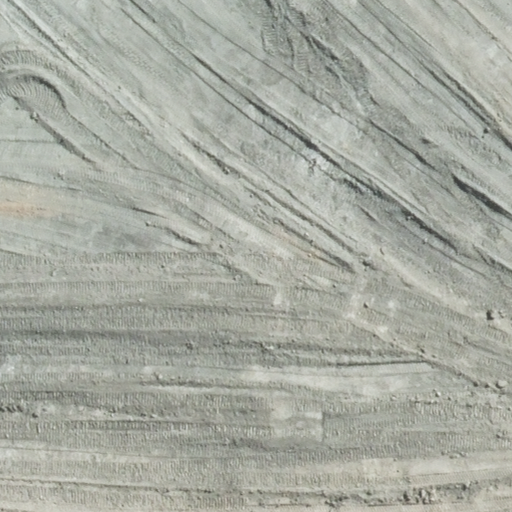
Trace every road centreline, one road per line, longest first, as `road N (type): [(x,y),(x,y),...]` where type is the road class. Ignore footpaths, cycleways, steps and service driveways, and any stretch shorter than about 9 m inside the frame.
road 1 (residential): [(0,20),(157,490)]
road 2 (residential): [(157,490),(511,365)]
